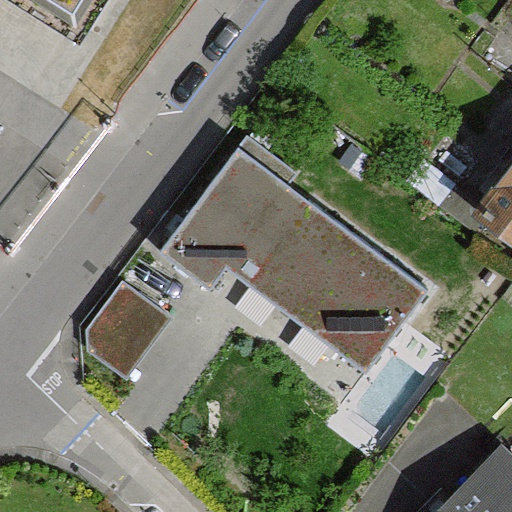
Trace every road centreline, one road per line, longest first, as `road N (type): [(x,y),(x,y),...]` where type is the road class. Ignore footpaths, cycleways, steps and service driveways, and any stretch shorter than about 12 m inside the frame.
road 1 (residential): [(3,354),(276,0)]
road 2 (residential): [(3,354),(165,511)]
